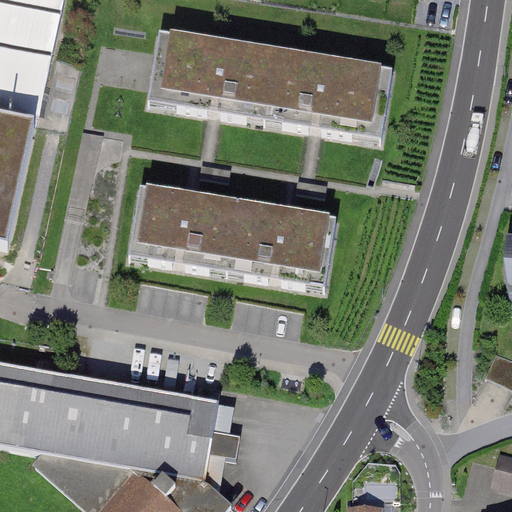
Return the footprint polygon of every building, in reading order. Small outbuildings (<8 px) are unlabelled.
[(0,0),(0,251),(2,252),(56,0),(0,0)] [(282,53),(162,33),(151,99),(214,109),(271,119),(282,53)] [(394,71),(282,53),(271,119),(316,126),(383,137),(394,71)] [(188,198),(141,190),(130,256),(226,272),(237,207),(188,198)] [(285,214),(237,207),(226,272),(323,288),(334,223),(285,214)] [(511,362),(498,357),(488,381),(511,390),(511,362)] [(218,413),(0,371),(0,451),(44,460),(34,470),(81,511),(227,511),(228,511),(203,490),(210,457),(236,462),(239,445),(213,440),(218,413)] [(511,459),(503,457),(493,496),(511,500),(511,459)]
